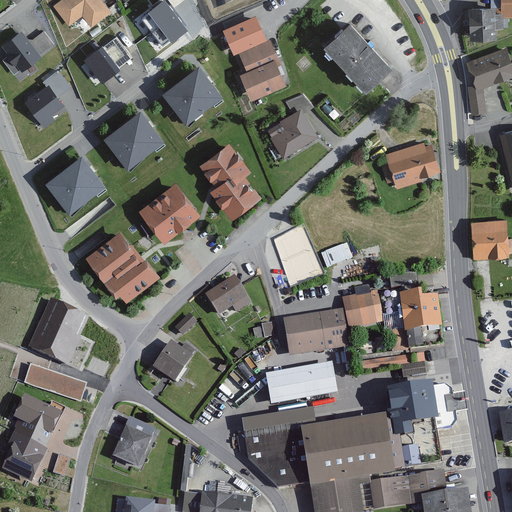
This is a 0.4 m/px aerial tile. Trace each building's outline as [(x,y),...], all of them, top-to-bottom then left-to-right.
[(69,23),(81,12),(92,25),(110,9),(102,0),(59,0),(54,6),(69,23)] [(209,0),(213,8),(232,0),(209,0)] [(511,0),(500,0),(501,18),(511,18),(511,0)] [(188,31),(164,1),(140,19),(162,47),(169,41),(172,44),(188,31)] [(494,7),(469,8),(470,39),(495,38),(494,7)] [(251,103),(287,87),(278,67),(281,65),(270,40),(267,42),(256,17),(223,31),(234,56),(239,54),(247,73),(240,76),(251,103)] [(366,96),(393,71),(350,26),(323,51),(366,96)] [(17,32),(3,44),(25,71),(55,46),(42,31),(27,44),(17,32)] [(111,42),(78,66),(96,90),(129,65),(111,42)] [(511,64),(505,47),(464,63),(476,91),(511,76),(511,64)] [(223,98),(199,68),(162,97),(185,127),(223,98)] [(51,116),(64,106),(47,85),(25,103),(44,128),(54,120),(51,116)] [(303,94),(286,102),(293,114),(280,122),(281,123),(268,131),(272,137),(270,139),(283,160),(319,138),(311,125),(304,114),(314,107),(303,94)] [(483,94),(468,95),(470,115),(485,114),(483,94)] [(163,142),(140,112),(103,141),(126,171),(163,142)] [(511,131),(498,136),(511,188),(511,131)] [(432,138),(380,155),(391,189),(442,172),(432,138)] [(239,226),(266,203),(243,175),(250,169),(227,142),(199,164),(216,186),(225,195),(218,201),(239,226)] [(104,187),(81,158),(44,187),(67,216),(104,187)] [(201,212),(178,182),(140,211),(163,241),(183,226),(201,212)] [(471,222),(472,259),(509,257),(507,220),(471,222)] [(297,252),(311,249),(309,239),(310,239),(307,227),(277,235),(286,271),(301,267),(297,252)] [(139,252),(120,228),(83,259),(121,306),(158,275),(139,252)] [(328,268),(354,259),(348,243),(322,253),(328,268)] [(437,298),(421,301),(417,272),(388,277),(390,293),(399,292),(406,337),(442,331),(437,298)] [(234,277),(205,295),(219,317),(248,299),(234,277)] [(384,324),(378,292),(344,298),(350,329),(384,324)] [(83,334),(92,316),(51,295),(22,351),(63,372),(83,334)] [(348,351),(343,313),(284,320),(289,358),(348,351)] [(188,314),(176,328),(183,335),(196,321),(188,314)] [(273,323),(263,324),(265,338),(275,337),(273,323)] [(202,359),(173,338),(149,373),(178,394),(202,359)] [(338,396),(333,365),(266,376),(271,407),(338,396)] [(82,403),(88,385),(31,366),(25,384),(82,403)] [(443,464),(436,430),(454,427),(458,419),(457,414),(467,413),(463,392),(454,394),(453,390),(446,385),(429,388),(428,384),(385,392),(391,422),(382,423),(380,416),(316,427),(313,410),(249,421),(252,439),(255,458),(275,489),(306,483),(308,493),(311,511),(363,511),(358,484),(392,478),(391,474),(403,471),(419,469),(443,464)] [(31,488),(68,421),(25,398),(15,416),(20,419),(6,443),(10,445),(0,464),(0,470),(1,472),(0,473),(0,483),(23,496),(28,486),(31,488)] [(511,413),(500,415),(505,446),(511,445),(511,413)] [(142,473),(159,434),(127,419),(110,459),(142,473)] [(60,453),(54,473),(66,477),(72,457),(60,453)] [(404,479),(368,485),(373,511),(408,506),(422,504),(423,511),(467,511),(465,497),(447,500),(442,473),(404,479)] [(250,511),(251,498),(184,493),(183,511),(250,511)] [(152,511),(153,502),(127,499),(125,511),(152,511)]
